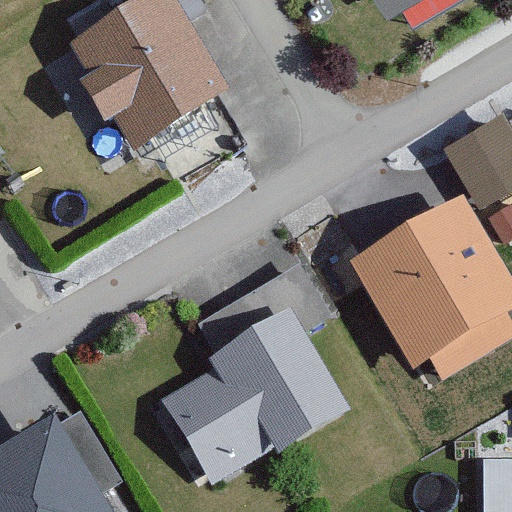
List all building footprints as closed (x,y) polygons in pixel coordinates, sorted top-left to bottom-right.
[(116,175),(223,103),(152,0),(147,0),(44,70),(116,175)] [(372,0),(383,17),(410,0),(372,0)] [(511,127),(504,113),(443,150),(480,210),(511,190),(511,127)] [(511,271),(465,194),(351,263),(414,368),(431,358),(444,379),(511,338),(511,317),(510,315),(511,313),(511,271)] [(511,240),(511,203),(488,218),(504,245),(511,240)] [(332,317),(300,263),(196,324),(214,356),(209,359),(214,366),(159,398),(211,488),(348,408),(304,333),(332,317)] [(0,452),(0,511),(99,511),(44,425),(0,452)] [(485,511),(511,511),(511,459),(484,460),(485,511)]
